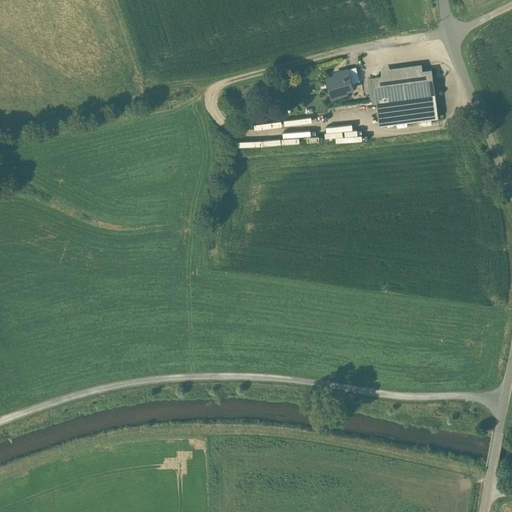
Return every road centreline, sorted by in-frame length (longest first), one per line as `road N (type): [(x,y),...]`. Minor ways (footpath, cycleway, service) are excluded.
road 1 (track): [(503,400),(406,397),(284,378),(175,378),(98,387),(0,421)]
road 2 (unclassified): [(451,30),(511,189)]
road 3 (unclassified): [(511,357),(488,488)]
